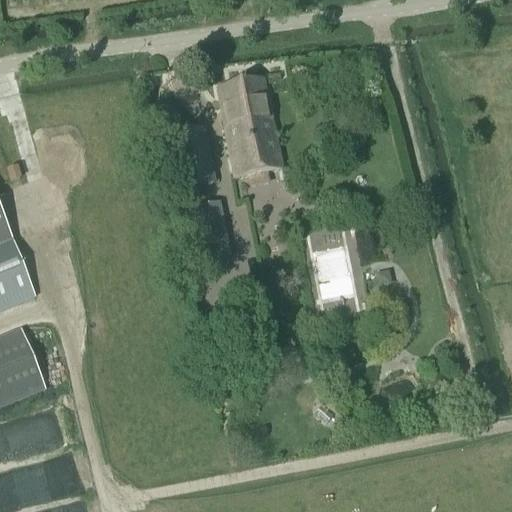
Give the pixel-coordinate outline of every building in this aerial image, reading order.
[(234,181),(281,172),(263,82),(216,91),(234,181)] [(179,192),(214,185),(204,131),(169,138),(179,192)] [(9,183),(18,181),(15,170),(7,172),(9,183)] [(189,267),(229,260),(219,205),(179,213),(189,267)] [(0,309),(28,298),(32,296),(0,217),(0,309)] [(0,408),(43,391),(20,334),(0,342),(0,408)]
